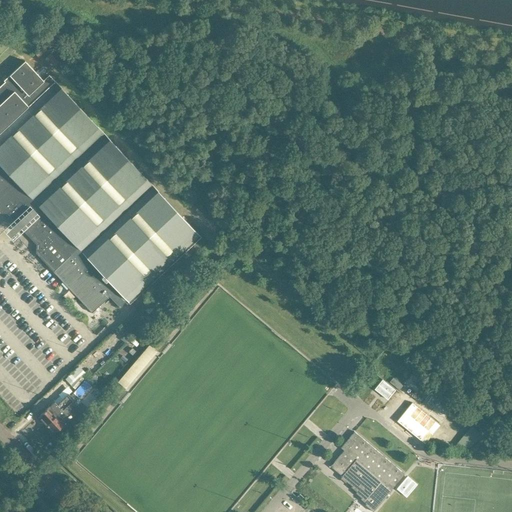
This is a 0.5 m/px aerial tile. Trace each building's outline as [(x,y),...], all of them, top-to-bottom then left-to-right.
[(0,208),(4,213),(7,213),(16,223),(12,227),(17,232),(21,228),(36,244),(36,253),(92,313),(109,296),(119,307),(126,300),(130,304),(201,237),(49,75),(43,80),(25,61),(4,81),(5,82),(0,86),(0,208)] [(128,330),(122,338),(126,342),(132,334),(128,330)] [(128,371),(136,377),(156,349),(148,343),(128,371)] [(69,386),(74,390),(82,381),(77,377),(69,386)] [(399,390),(403,385),(393,377),(389,382),(399,390)] [(382,380),(379,384),(375,389),(387,399),(391,395),(395,390),(382,380)] [(76,390),(70,396),(76,401),(82,395),(76,390)] [(38,418),(45,426),(67,406),(63,401),(58,406),(55,402),(38,418)] [(407,429),(413,434),(425,443),(440,425),(412,403),(397,421),(407,429)] [(67,406),(45,426),(53,434),(66,423),(66,422),(75,414),(67,406)] [(475,422),(471,427),(480,435),(484,430),(475,422)] [(365,505),(373,511),(392,489),(404,474),(354,431),(341,448),(344,450),(330,466),(342,476),(341,477),(352,486),(351,487),(357,492),(356,493),(361,498),(360,499),(366,504),(365,505)] [(474,445),(478,440),(468,432),(464,437),(474,445)] [(460,442),(457,446),(466,454),(470,450),(460,442)] [(407,476),(397,489),(402,492),(406,496),(416,484),(412,480),(407,476)]
